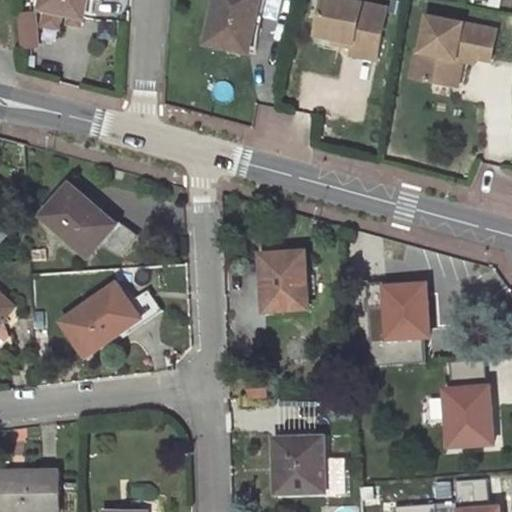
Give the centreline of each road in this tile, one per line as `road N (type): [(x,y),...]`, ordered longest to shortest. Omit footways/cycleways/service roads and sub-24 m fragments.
road 1 (secondary): [(511,235),(203,152)]
road 2 (residential): [(203,152),(208,383)]
road 3 (residential): [(208,383),(0,409)]
road 4 (secondary): [(143,136),(0,97)]
road 5 (residential): [(148,0),(143,136)]
road 6 (residential): [(208,383),(211,511)]
